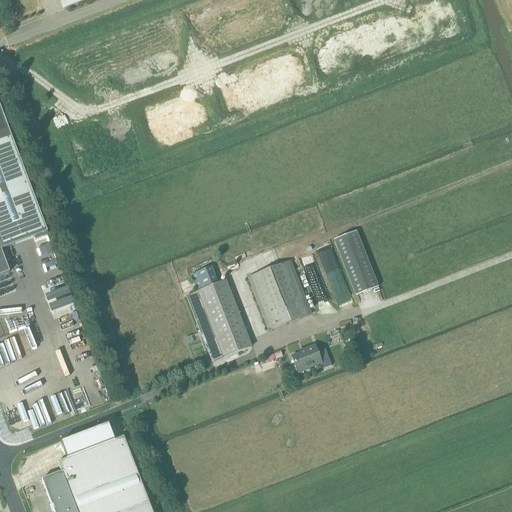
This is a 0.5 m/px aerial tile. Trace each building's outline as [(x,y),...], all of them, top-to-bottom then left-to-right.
[(60,0),(64,9),(88,0),(60,0)] [(0,276),(9,273),(1,251),(47,233),(0,107),(0,276)] [(333,242),(355,297),(378,288),(356,233),(333,242)] [(269,332),(311,315),(291,263),(248,279),(269,332)] [(211,268),(190,276),(196,292),(217,284),(211,268)] [(212,363),(251,348),(226,282),(187,298),(212,363)] [(321,365),(323,370),(331,367),(327,354),(327,355),(325,349),(317,353),(314,346),(304,350),(305,352),(291,358),(298,374),(321,365)] [(59,474),(42,480),(51,506),(53,505),(55,511),(53,511),(151,511),(149,505),(124,438),(116,441),(114,442),(109,427),(59,447),(65,461),(57,464),(61,473),(59,474)]
